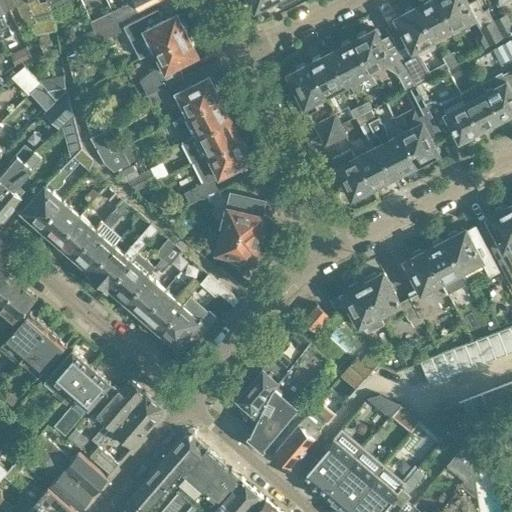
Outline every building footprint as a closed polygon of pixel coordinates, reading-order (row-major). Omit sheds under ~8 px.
[(8,5),(5,0),(0,0),(0,33),(2,37),(13,32),(2,8),(8,5)] [(36,21),(26,0),(5,0),(8,5),(17,1),(27,25),(31,23),(36,21)] [(26,0),(36,21),(31,23),(35,33),(57,29),(53,8),(50,0),(44,0),(40,1),(39,0),(26,0)] [(134,0),(131,0),(112,10),(117,21),(118,21),(140,10),(134,0)] [(134,0),(140,10),(158,0),(134,0)] [(247,0),(248,1),(251,1),(255,9),(272,0),(278,0),(283,8),(296,0),(247,0)] [(454,29),(439,0),(425,0),(425,3),(417,6),(434,40),(454,29)] [(475,19),(465,0),(439,0),(454,29),(475,19)] [(418,49),(434,40),(417,6),(413,9),(409,8),(405,9),(404,13),(395,17),(405,36),(396,41),(408,65),(407,66),(408,67),(417,85),(430,78),(430,77),(448,68),(445,62),(430,69),(422,54),(421,54),(418,49)] [(121,27),(118,21),(117,21),(112,10),(91,20),(94,28),(93,28),(98,41),(121,30),(120,27),(121,27)] [(121,27),(120,27),(121,30),(122,30),(138,59),(155,50),(189,33),(184,23),(181,22),(176,13),(159,21),(153,10),(121,27)] [(511,21),(507,12),(494,19),(503,37),(511,32),(511,21)] [(503,37),(494,19),(480,26),(483,31),(475,35),(482,48),(503,37)] [(98,41),(93,28),(70,39),(76,51),(98,41)] [(357,38),(354,39),(371,72),(385,65),(398,72),(408,67),(407,66),(408,65),(396,41),(394,42),(390,34),(380,39),(375,28),(366,33),(363,31),(357,34),(357,38)] [(194,43),(189,33),(155,50),(161,62),(140,79),(148,93),(166,83),(184,74),(179,64),(197,55),(193,46),(194,43)] [(511,57),(511,38),(501,44),(509,59),(511,57)] [(371,72),(354,39),(351,41),(348,39),(340,43),(340,47),(329,52),(347,85),(352,83),(356,92),(376,82),(371,72)] [(509,59),(501,44),(492,48),(500,63),(509,59)] [(446,61),(445,62),(448,68),(457,63),(461,61),(455,49),(443,55),(446,61)] [(347,85),(329,52),(321,56),(318,54),(311,58),(312,61),(309,63),(327,96),(347,85)] [(327,96),(309,63),(307,64),(304,62),(296,66),(296,70),(288,74),(305,105),(309,112),(318,107),(315,102),(327,96)] [(464,77),(457,63),(448,68),(455,82),(464,77)] [(39,79),(25,65),(13,75),(29,93),(41,81),(39,79)] [(502,70),(481,81),(481,82),(501,119),(503,117),(505,119),(511,115),(511,74),(509,69),(503,73),(502,70)] [(64,75),(39,79),(41,81),(49,89),(53,93),(56,96),(67,86),(65,75),(64,75)] [(187,113),(219,97),(219,95),(220,93),(217,86),(213,85),(208,76),(176,92),(187,113)] [(481,82),(460,93),(480,130),(490,124),(492,126),(499,123),(499,120),(501,119),(481,82)] [(172,94),(166,83),(148,93),(154,104),(172,94)] [(426,103),(417,85),(407,90),(416,107),(412,121),(413,123),(400,130),(418,163),(421,162),(423,163),(430,160),(430,157),(439,152),(430,135),(440,129),(426,103)] [(75,114),(68,88),(44,111),(61,127),(75,114)] [(53,93),(45,101),(48,104),(56,96),(53,93)] [(426,103),(440,129),(450,124),(459,141),(469,135),(472,137),(478,134),(478,131),(480,130),(460,93),(439,104),(430,101),(426,103)] [(230,118),(219,97),(187,113),(173,120),(184,140),(185,140),(230,118)] [(368,100),(359,105),(363,112),(372,108),(368,100)] [(97,104),(83,108),(88,124),(103,116),(97,104)] [(363,112),(359,105),(351,109),(355,117),(356,116),(363,112)] [(363,112),(356,116),(367,138),(374,135),(368,122),(363,112)] [(337,113),(315,124),(314,124),(320,135),(343,124),(337,113)] [(109,127),(103,116),(88,124),(92,135),(109,127)] [(418,163),(400,130),(389,135),(380,116),(368,122),(374,135),(377,133),(380,140),(376,142),(393,176),(406,169),(408,171),(415,167),(415,165),(418,163)] [(197,160),(240,138),(230,118),(185,140),(184,140),(183,140),(193,162),(196,160),(197,160)] [(349,135),(343,124),(320,135),(326,147),(349,135)] [(109,127),(92,135),(91,136),(105,161),(115,170),(131,162),(111,126),(109,127)] [(241,139),(240,138),(197,160),(207,180),(191,188),(196,199),(201,197),(210,192),(210,193),(220,189),(214,178),(251,159),(246,150),(247,147),(244,140),(241,139)] [(376,142),(356,153),(355,153),(372,187),(375,185),(378,187),(384,183),(384,180),(393,176),(376,142)] [(0,188),(24,159),(33,150),(25,143),(0,172),(0,188)] [(75,155),(90,169),(94,158),(83,147),(79,151),(75,155)] [(355,153),(356,153),(353,148),(332,159),(352,197),(361,193),(363,194),(369,191),(370,188),(372,187),(355,153)] [(24,159),(0,188),(0,221),(23,195),(16,189),(42,158),(33,150),(24,159)] [(135,163),(117,172),(125,181),(129,180),(133,190),(158,177),(153,167),(140,173),(135,163)] [(41,224),(64,197),(55,189),(56,187),(59,187),(65,181),(65,178),(70,172),(64,166),(63,166),(62,168),(47,182),(46,182),(23,209),(41,224)] [(227,202),(221,228),(261,238),(265,223),(262,222),(264,214),(263,214),(266,198),(231,190),(227,202)] [(58,239),(81,212),(64,197),(41,224),(46,229),(47,234),(52,239),(57,238),(58,239)] [(81,212),(58,239),(58,240),(58,244),(64,249),(67,248),(75,255),(99,228),(99,227),(104,221),(98,215),(87,206),(81,212)] [(511,246),(511,214),(508,206),(504,207),(501,207),(496,209),(495,212),(487,216),(490,223),(481,227),(511,285),(511,255),(508,249),(511,246)] [(111,227),(120,217),(113,211),(104,221),(111,227)] [(90,272),(116,242),(122,236),(111,227),(104,221),(99,227),(99,228),(75,255),(81,260),(80,263),(90,272)] [(447,236),(445,238),(463,272),(484,261),(491,274),(501,269),(476,223),(466,228),(465,226),(457,231),(454,229),(448,233),(447,236)] [(258,253),(261,238),(221,228),(215,251),(252,260),(254,252),(258,253)] [(140,234),(132,244),(139,250),(147,240),(140,234)] [(431,245),(425,248),(449,292),(468,282),(463,272),(445,238),(441,239),(438,238),(432,241),(431,245)] [(116,242),(90,272),(107,287),(133,257),(139,250),(132,244),(126,251),(116,242)] [(449,292),(425,248),(421,250),(419,248),(412,252),(412,255),(404,260),(418,286),(409,291),(411,296),(410,296),(422,317),(422,316),(442,306),(438,297),(449,292)] [(133,257),(107,287),(117,295),(118,293),(126,300),(151,273),(157,266),(149,259),(139,250),(133,257)] [(157,266),(165,256),(158,250),(149,259),(157,266)] [(171,261),(165,256),(157,266),(162,271),(171,261)] [(226,260),(219,268),(218,269),(233,281),(241,272),(226,260)] [(0,304),(20,281),(4,267),(0,270),(0,304)] [(400,301),(384,271),(376,275),(374,272),(361,280),(381,316),(394,309),(397,314),(405,310),(409,319),(411,319),(414,325),(424,320),(422,316),(422,317),(410,296),(400,301)] [(209,272),(200,283),(210,292),(215,296),(224,285),(219,281),(210,273),(209,272)] [(143,315),(168,287),(151,273),(126,300),(133,306),(134,310),(139,315),(142,314),(143,315)] [(168,287),(143,315),(144,316),(145,319),(150,324),(153,324),(161,330),(185,302),(184,302),(193,291),(200,283),(192,277),(185,285),(177,295),(168,287)] [(381,316),(361,280),(348,287),(349,289),(343,292),(343,293),(332,299),(339,311),(343,314),(350,310),(359,327),(361,326),(368,332),(385,323),(381,316)] [(15,321),(37,296),(20,281),(0,304),(0,321),(0,322),(7,314),(15,321)] [(199,338),(216,319),(216,316),(201,303),(194,310),(185,302),(161,330),(179,345),(179,344),(181,346),(184,345),(193,335),(197,338),(199,338)] [(317,303),(304,320),(315,329),(329,313),(317,303)] [(21,359),(49,327),(45,323),(45,321),(42,318),(40,319),(31,311),(2,343),(21,359)] [(293,334),(306,345),(307,346),(316,335),(301,321),(293,331),(294,332),(293,334)] [(511,333),(509,326),(498,331),(507,353),(511,351),(511,333)] [(52,329),(49,327),(21,359),(39,375),(67,343),(58,334),(58,332),(54,329),(52,329)] [(498,331),(487,335),(496,357),(507,353),(498,331)] [(487,335),(476,339),(485,362),(496,357),(487,335)] [(476,339),(465,344),(474,366),(485,362),(476,339)] [(465,344),(454,348),(462,370),(474,366),(465,344)] [(307,346),(306,345),(290,366),(272,387),(259,415),(250,435),(264,447),(300,405),(296,401),(327,364),(307,346)] [(63,399),(92,365),(74,348),(45,381),(55,390),(54,391),(63,399)] [(454,348),(443,352),(451,375),(462,370),(454,348)] [(443,352),(432,356),(440,379),(451,375),(443,352)] [(272,387),(290,366),(276,354),(253,380),(251,378),(245,385),(243,385),(238,391),(238,394),(240,396),(238,398),(259,415),(272,387)] [(432,356),(420,361),(429,383),(440,379),(432,356)] [(70,405),(53,423),(65,433),(82,413),(111,381),(92,365),(63,399),(70,405)] [(114,383),(92,408),(107,421),(93,438),(100,444),(113,429),(146,392),(144,389),(131,378),(121,390),(114,383)] [(331,415),(332,417),(350,396),(349,395),(334,382),(319,399),(326,406),(317,416),(311,411),(302,421),(301,421),(276,450),(291,464),(316,433),(315,432),(331,415)] [(511,406),(504,384),(492,389),(503,415),(511,411),(511,406)] [(492,389),(482,393),(490,415),(492,419),(503,415),(492,389)] [(11,391),(6,398),(12,404),(18,397),(11,391)] [(163,406),(146,392),(113,429),(133,446),(164,412),(163,406)] [(482,393),(471,397),(479,419),(490,415),(482,393)] [(471,397),(459,401),(464,414),(468,424),(479,419),(471,397)] [(33,427),(41,418),(37,415),(22,401),(13,411),(33,427)] [(440,405),(432,414),(451,430),(458,421),(464,414),(459,401),(443,408),(440,405)] [(43,420),(52,411),(45,405),(37,415),(41,418),(43,420)] [(507,422),(489,428),(493,441),(511,435),(507,422)] [(342,427),(303,472),(309,478),(318,486),(325,492),(349,464),(364,446),(342,427)] [(483,428),(468,433),(471,449),(488,444),(483,428)] [(0,457),(24,447),(16,429),(0,436),(0,457)] [(73,457),(42,430),(34,440),(43,447),(51,455),(93,492),(107,476),(78,451),(73,457)] [(180,440),(158,465),(176,481),(208,445),(202,440),(193,432),(186,432),(186,433),(180,440)] [(34,440),(27,448),(35,456),(43,447),(34,440)] [(468,441),(455,456),(470,469),(472,467),(470,451),(468,441)] [(119,462),(99,445),(90,455),(110,472),(119,462)] [(210,511),(242,476),(208,445),(166,492),(173,499),(160,511),(210,511)] [(349,464),(325,492),(346,509),(385,464),(364,446),(349,464)] [(93,492),(51,455),(44,463),(58,475),(51,483),(79,508),(93,492)] [(19,457),(9,469),(8,471),(5,474),(12,480),(26,463),(19,457)] [(385,464),(346,509),(349,511),(380,511),(403,487),(402,486),(406,481),(385,464)] [(158,465),(132,496),(147,509),(150,511),(160,511),(173,499),(166,492),(176,481),(158,465)] [(396,511),(412,495),(409,493),(425,473),(418,467),(406,481),(402,486),(403,487),(380,511),(396,511)] [(473,472),(462,484),(474,495),(478,495),(474,471),(473,472)] [(242,476),(210,511),(253,511),(267,497),(242,476)] [(75,511),(77,511),(48,485),(42,492),(29,480),(21,489),(37,503),(46,511),(75,511)] [(144,511),(147,509),(132,496),(117,511),(144,511)] [(253,511),(284,511),(267,497),(253,511)] [(46,511),(37,503),(29,511),(46,511)] [(424,511),(415,503),(414,503),(405,511),(424,511)]
